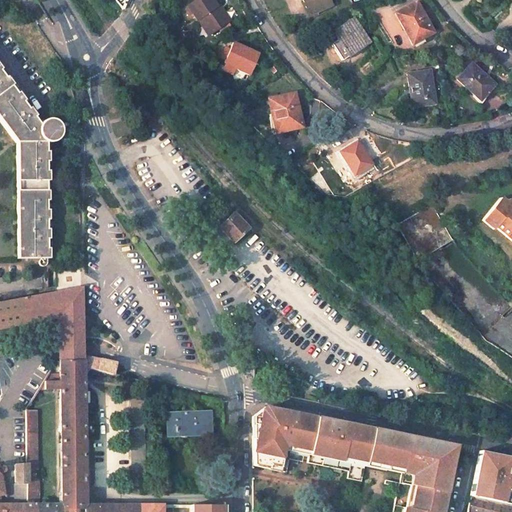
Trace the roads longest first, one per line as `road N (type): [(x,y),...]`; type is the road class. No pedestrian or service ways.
road 1 (residential): [(235,392),(190,283),(106,157),(86,57)]
road 2 (residential): [(252,0),(316,86),(368,122),(431,134),(511,116)]
road 3 (unclassified): [(0,415),(38,354),(81,351),(235,392)]
road 4 (residential): [(468,440),(235,392)]
road 5 (residential): [(237,511),(235,392)]
